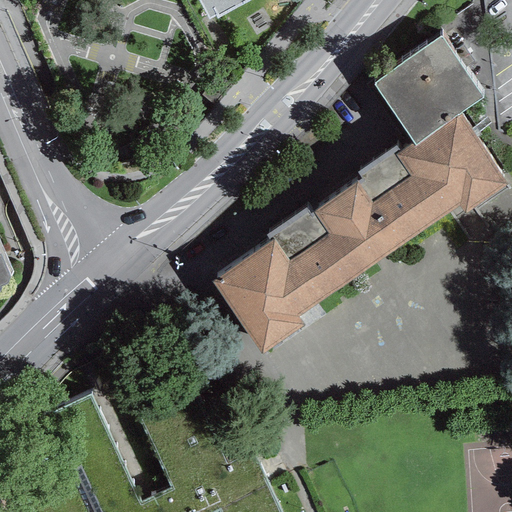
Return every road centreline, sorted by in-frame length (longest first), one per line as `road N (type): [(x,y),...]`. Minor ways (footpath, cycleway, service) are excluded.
road 1 (secondary): [(376,0),(224,165),(96,278)]
road 2 (secondary): [(96,278),(0,72)]
road 3 (secondary): [(96,278),(0,372)]
